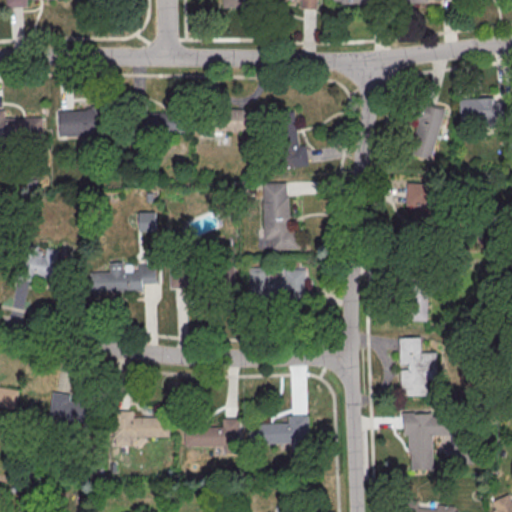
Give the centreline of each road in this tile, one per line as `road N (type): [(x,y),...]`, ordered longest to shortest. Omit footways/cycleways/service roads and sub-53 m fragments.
road 1 (residential): [(511,42),(374,59),(0,59)]
road 2 (residential): [(356,511),(349,307),(374,59)]
road 3 (residential): [(349,358),(168,355),(0,326)]
